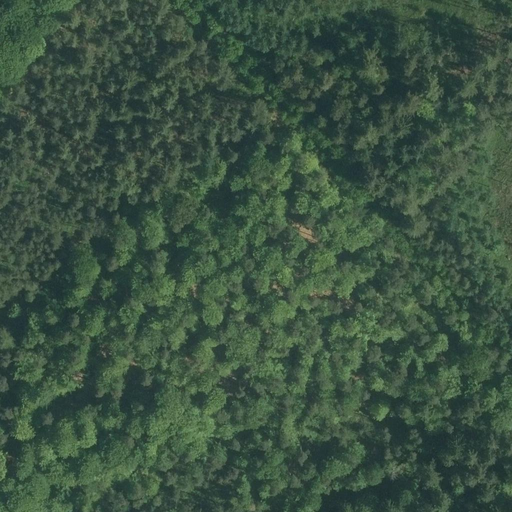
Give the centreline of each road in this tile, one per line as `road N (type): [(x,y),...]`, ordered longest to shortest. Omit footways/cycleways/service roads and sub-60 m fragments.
road 1 (track): [(511,355),(191,0)]
road 2 (track): [(511,361),(298,386),(127,438)]
road 3 (track): [(127,438),(209,298),(275,111),(285,103)]
